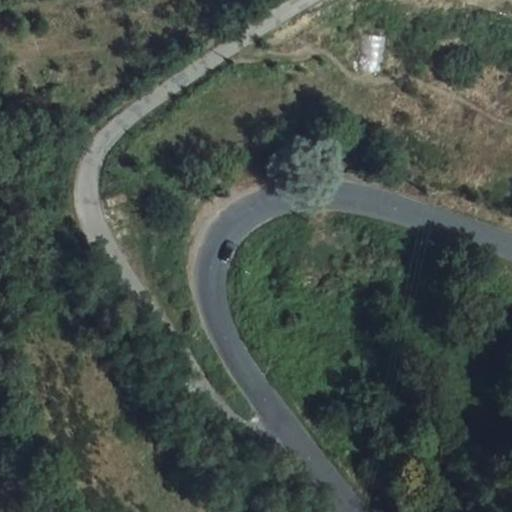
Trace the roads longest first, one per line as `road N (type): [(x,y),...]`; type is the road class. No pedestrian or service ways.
road 1 (unclassified): [(318,465),(221,416),(105,251),(86,208),(85,169),(105,137),(165,90),(307,0)]
road 2 (secondary): [(511,246),(354,196),(299,193),(259,205),(222,232),(208,265),(211,302),(232,352),(318,465)]
